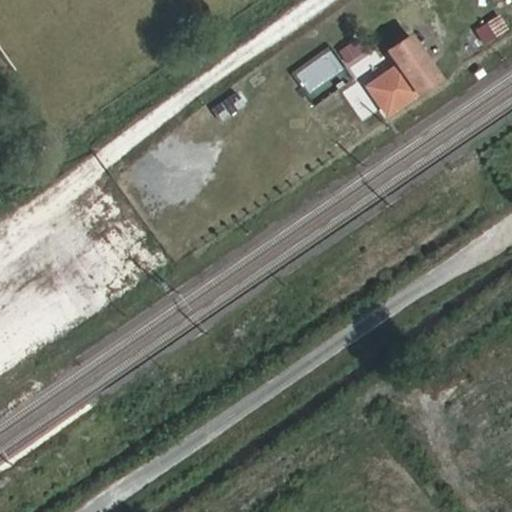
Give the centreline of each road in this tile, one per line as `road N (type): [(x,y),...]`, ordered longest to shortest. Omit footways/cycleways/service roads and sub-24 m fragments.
road 1 (track): [(511,232),(103,511)]
road 2 (track): [(322,0),(0,233)]
road 3 (track): [(477,511),(440,457),(432,422),(444,386),(511,337)]
